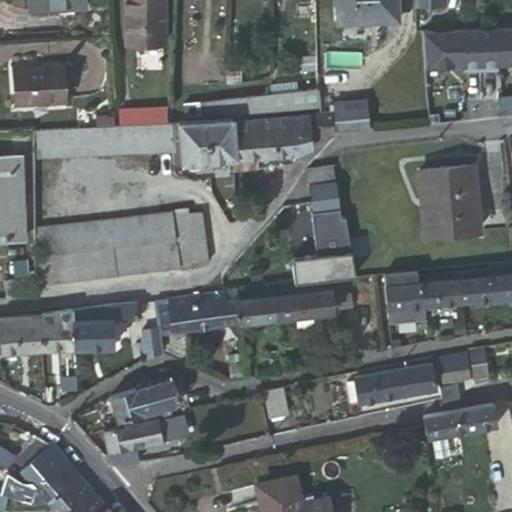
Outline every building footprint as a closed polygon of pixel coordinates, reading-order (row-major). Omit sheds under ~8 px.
[(126,0),(125,39),(163,41),(164,0),(126,0)] [(337,0),(337,21),(398,20),(398,0),(337,0)] [(511,22),(444,27),(424,28),(425,66),(463,63),(464,69),(499,67),(498,61),(511,60),(511,22)] [(195,52),(197,87),(216,85),(214,50),(195,52)] [(177,52),(179,87),(197,87),(195,52),(177,52)] [(304,68),(316,67),(316,52),(303,54),(304,68)] [(14,60),(17,100),(66,97),(65,64),(35,66),(35,59),(14,60)] [(227,67),(227,80),(240,78),(239,67),(227,67)] [(304,107),(319,105),(317,86),(303,88),(304,107)] [(273,91),(275,110),(304,107),(303,88),(273,91)] [(256,93),(258,112),(275,110),(273,91),(256,93)] [(220,98),(222,116),(258,112),(256,93),(230,96),(220,98)] [(503,114),(511,113),(511,94),(501,95),(503,114)] [(191,119),(206,119),(223,118),(222,116),(220,98),(189,101),(189,103),(191,119)] [(175,119),(179,119),(191,119),(189,103),(173,104),(175,119)] [(139,120),(168,119),(167,104),(139,107),(139,120)] [(337,129),(368,127),(367,105),(335,106),(337,129)] [(120,121),(139,120),(139,107),(119,108),(120,121)] [(311,144),(334,133),(330,110),(306,113),(311,144)] [(296,151),(311,144),(306,113),(305,113),(233,122),(235,157),(257,156),(278,154),(296,151)] [(206,119),(209,159),(234,158),(235,157),(233,122),(233,118),(223,118),(206,119)] [(32,127),(33,159),(171,148),(169,119),(168,119),(139,120),(120,121),(114,122),(32,127)] [(172,162),(182,161),(179,119),(175,119),(169,119),(171,148),(172,162)] [(179,119),(182,161),(209,159),(206,119),(191,119),(179,119)] [(0,237),(24,235),(19,152),(0,153),(0,237)] [(280,166),(278,154),(257,156),(259,167),(280,166)] [(259,167),(257,156),(235,157),(234,158),(235,169),(259,167)] [(473,163),(426,168),(426,175),(422,175),(428,235),(481,229),(473,163)] [(309,184),(334,180),(332,166),(307,170),(309,184)] [(341,205),(337,179),(334,180),(309,184),(312,199),(313,210),(341,205)] [(35,226),(35,255),(168,241),(164,212),(35,226)] [(180,215),(184,265),(200,263),(195,214),(180,215)] [(37,282),(184,265),(180,215),(169,216),(167,216),(170,240),(168,241),(35,255),(37,282)] [(493,297),(511,294),(511,257),(490,260),(491,273),(493,297)] [(420,274),(420,267),(385,271),(387,284),(391,283),(391,276),(406,275),(420,274)] [(460,276),(474,274),(473,268),(460,269),(460,276)] [(426,279),(440,278),(440,271),(426,273),(426,279)] [(6,277),(8,295),(37,291),(34,273),(6,277)] [(460,276),(456,276),(458,300),(469,299),(493,297),(491,273),(474,274),(460,276)] [(391,276),(391,283),(408,282),(406,275),(391,276)] [(458,300),(456,276),(440,278),(426,279),(421,280),(423,303),(430,303),(458,300)] [(391,283),(387,284),(389,307),(391,321),(431,316),(430,303),(423,303),(421,280),(408,282),(391,283)] [(308,284),(309,291),(312,310),(327,308),(325,282),(308,284)] [(290,286),(291,294),(309,291),(308,284),(290,286)] [(290,286),(276,288),(277,296),(291,294),(290,286)] [(277,296),(276,288),(262,290),(262,298),(277,296)] [(228,302),(225,289),(169,297),(157,298),(160,326),(161,331),(173,330),(171,309),(228,302)] [(243,293),(243,300),(262,298),(262,290),(243,293)] [(277,296),(280,317),(312,313),(312,310),(309,291),(291,294),(277,296)] [(242,322),(280,317),(277,296),(262,298),(243,300),(239,300),(242,322)] [(136,315),(135,300),(117,303),(117,309),(111,309),(112,318),(136,315)] [(233,301),(228,302),(171,309),(173,330),(242,322),(239,300),(233,301)] [(73,347),(76,347),(113,345),(112,318),(111,309),(111,303),(71,308),(73,347)] [(41,313),(42,348),(73,347),(71,308),(41,313)] [(22,349),(42,348),(41,313),(29,315),(23,314),(17,314),(22,349)] [(0,323),(4,351),(22,349),(17,314),(16,314),(0,316),(0,323)] [(147,355),(163,351),(161,331),(160,326),(143,327),(147,355)] [(491,377),(486,347),(469,350),(475,377),(479,380),(491,377)] [(457,380),(471,377),(467,352),(436,357),(440,383),(457,380)] [(233,376),(245,373),(242,358),(230,359),(233,376)] [(434,362),(403,368),(408,394),(438,388),(434,362)] [(408,394),(403,368),(357,377),(362,402),(408,394)] [(172,376),(148,383),(156,408),(173,403),(179,401),(178,396),(176,388),(172,376)] [(459,399),(457,380),(440,383),(443,402),(459,399)] [(148,383),(135,387),(143,412),(156,408),(148,383)] [(135,387),(112,394),(119,419),(143,412),(135,387)] [(274,417),(290,415),(285,389),(270,393),(274,417)] [(173,403),(156,408),(158,416),(174,411),(173,403)] [(494,403),(460,409),(464,431),(498,425),(494,403)] [(143,412),(119,419),(121,425),(159,417),(158,416),(156,408),(143,412)] [(424,416),(425,423),(428,437),(464,431),(460,409),(424,416)] [(176,438),(172,415),(159,417),(163,440),(176,438)] [(121,425),(106,427),(110,450),(139,445),(163,440),(159,417),(121,425)] [(42,438),(36,434),(14,453),(3,463),(25,478),(27,476),(22,470),(48,443),(46,441),(42,438)] [(27,476),(29,479),(35,486),(64,456),(51,440),(48,443),(22,470),(27,476)] [(0,461),(3,463),(14,453),(8,450),(0,445),(0,461)] [(110,450),(111,459),(127,460),(141,457),(139,445),(110,450)] [(80,473),(64,456),(35,486),(43,495),(48,500),(80,473)] [(65,511),(94,488),(80,473),(48,500),(56,511),(57,511),(65,511)] [(295,474),(255,483),(261,511),(332,511),(329,496),(302,502),(295,474)] [(99,511),(108,505),(94,488),(65,511),(99,511)]
